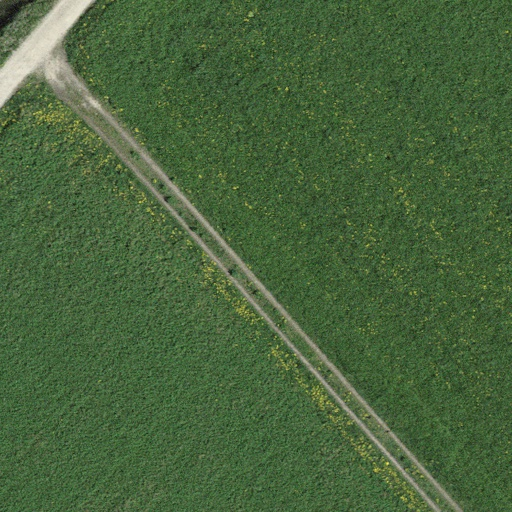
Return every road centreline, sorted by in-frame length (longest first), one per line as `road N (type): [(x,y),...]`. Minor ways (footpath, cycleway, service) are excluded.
road 1 (track): [(31,67),(442,511)]
road 2 (track): [(0,101),(90,0)]
